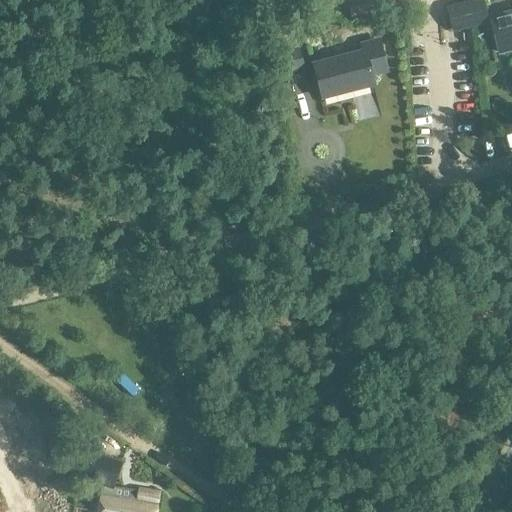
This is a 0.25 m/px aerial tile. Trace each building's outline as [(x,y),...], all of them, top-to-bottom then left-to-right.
[(479,0),(451,8),(458,32),(489,24),(483,0),(479,0)] [(511,13),(491,19),(500,55),(511,51),(511,13)] [(374,86),(371,76),(387,72),(380,41),(363,46),(365,53),(314,66),(322,98),(374,86)] [(287,84),(305,80),(302,62),(284,65),(287,84)] [(87,449),(80,467),(87,470),(85,477),(106,485),(106,484),(115,486),(124,463),(94,451),(94,452),(87,449)] [(104,493),(99,511),(157,511),(161,493),(141,490),(139,500),(124,497),(125,488),(115,486),(106,484),(106,485),(104,493)]
